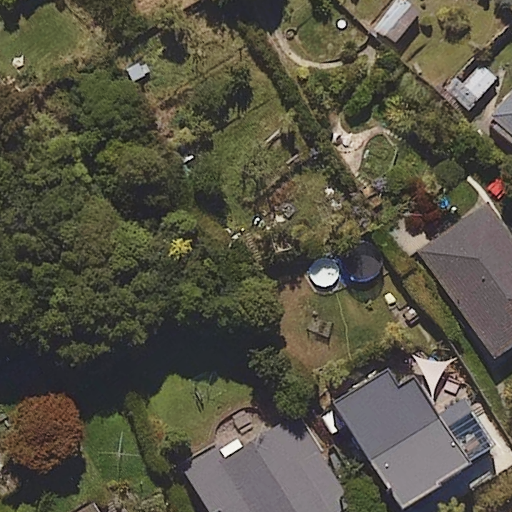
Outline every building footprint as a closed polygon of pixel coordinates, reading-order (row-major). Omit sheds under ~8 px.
[(419,15),(402,0),(395,0),(375,24),(396,42),(419,15)] [(475,55),(456,35),(428,62),(446,82),(475,55)] [(511,92),(489,119),(511,138),(511,92)] [(511,239),(487,205),(419,253),(496,362),(511,351),(511,239)] [(409,511),(472,473),(403,363),(330,409),(394,511),(409,511)] [(349,511),(352,510),(295,415),(191,477),(211,511),(349,511)]
